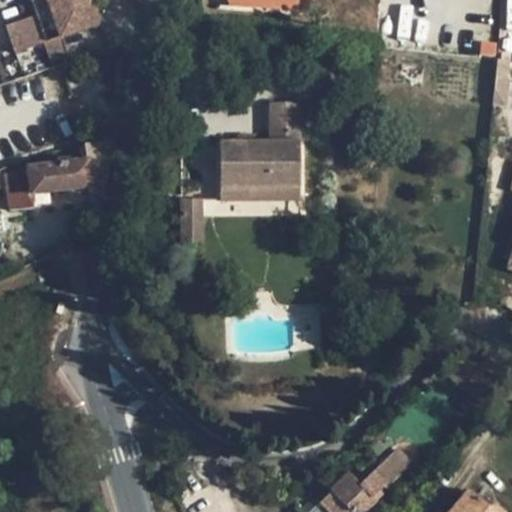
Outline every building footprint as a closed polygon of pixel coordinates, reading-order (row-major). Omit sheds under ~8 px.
[(29,0),(35,16),(5,26),(15,53),(44,44),(50,63),(68,57),(62,38),(100,25),(91,0),(29,0)] [(270,131),(298,131),(298,106),(270,107),(270,131)] [(51,153),(83,144),(76,119),(44,128),(51,153)] [(270,145),(220,146),(220,203),(246,203),(246,188),(271,188),(271,203),(300,202),(299,185),(298,157),(298,131),(270,131),(270,145)] [(0,170),(30,159),(22,139),(0,146),(0,170)] [(28,168),(0,175),(0,187),(4,211),(34,209),(31,195),(104,185),(112,143),(84,145),(85,161),(28,168)] [(299,185),(308,184),(308,156),(298,157),(299,185)] [(246,188),(246,203),(271,203),(271,188),(246,188)] [(182,202),(182,246),(202,245),(201,201),(182,202)] [(489,397),(511,361),(505,357),(498,352),(495,358),(467,351),(446,362),(443,367),(489,397)] [(395,452),(372,476),(361,487),(350,477),(347,473),(319,502),(329,511),(369,511),(377,504),(373,499),(378,495),(381,497),(410,466),(395,452)] [(361,466),(350,477),(361,487),(372,476),(361,466)] [(447,511),(459,511),(475,495),(468,488),(447,511)] [(490,508),(475,495),(459,511),(501,511),(493,504),(490,508)]
